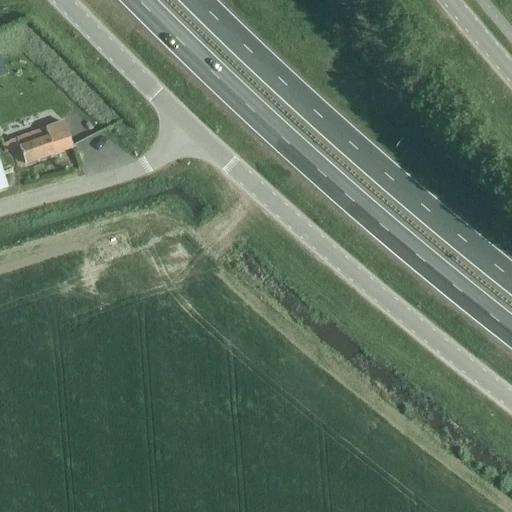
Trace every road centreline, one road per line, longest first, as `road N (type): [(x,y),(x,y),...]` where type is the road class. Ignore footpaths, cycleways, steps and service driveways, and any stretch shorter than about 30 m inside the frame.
road 1 (trunk): [(136,0),(310,165),(511,331)]
road 2 (trunk): [(511,278),(194,0)]
road 3 (tertiary): [(191,135),(511,402)]
road 4 (unclassified): [(0,212),(147,166),(191,135)]
road 5 (tertiary): [(60,0),(191,135)]
